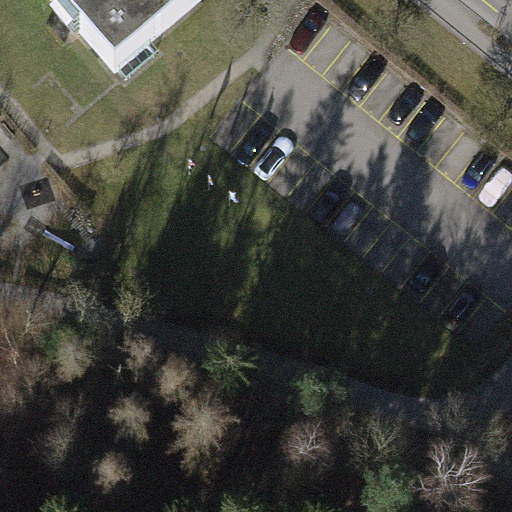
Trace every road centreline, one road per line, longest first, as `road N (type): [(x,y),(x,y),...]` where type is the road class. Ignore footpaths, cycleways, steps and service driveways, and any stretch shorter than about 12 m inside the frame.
road 1 (track): [(0,293),(96,314),(399,414),(448,434),(511,483)]
road 2 (track): [(511,388),(448,434),(231,511)]
